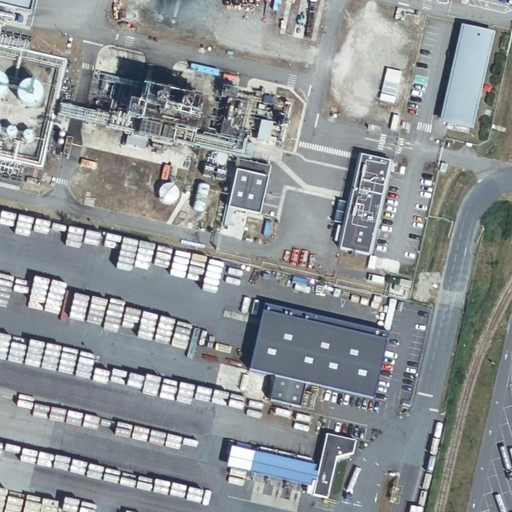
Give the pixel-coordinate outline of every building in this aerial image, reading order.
[(0,0),(0,14),(32,21),(37,0),(0,0)] [(494,33),(463,26),(441,122),(472,129),(494,33)] [(368,252),(389,157),(359,151),(339,245),(368,252)] [(262,222),(270,185),(237,178),(229,214),(262,222)] [(374,397),(389,333),(264,303),(249,368),(278,375),(272,398),(301,405),(307,381),(374,397)] [(330,499),(340,458),(356,454),(359,441),(329,434),(321,472),(318,482),(315,495),(330,499)] [(250,472),(254,452),(232,447),(227,467),(250,472)] [(315,465),(254,452),(250,472),(311,486),(312,480),(314,471),(315,465)] [(314,471),(312,480),(318,482),(321,472),(314,471)]
